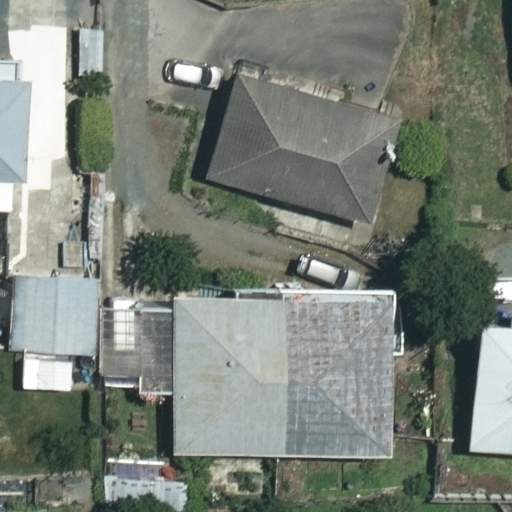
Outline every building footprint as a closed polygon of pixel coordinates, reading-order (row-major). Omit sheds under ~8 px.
[(383,103),(225,58),(194,167),(353,211),(383,103)] [(0,202),(12,203),(12,61),(0,60),(0,202)] [(88,343),(85,250),(9,253),(13,382),(65,381),(64,344),(88,343)] [(167,450),(375,445),(372,351),(399,350),(397,274),(163,280),(167,450)] [(511,311),(465,309),(459,441),(511,443),(511,311)]
